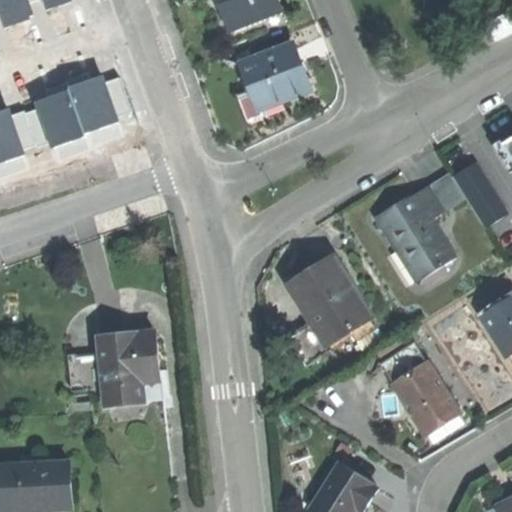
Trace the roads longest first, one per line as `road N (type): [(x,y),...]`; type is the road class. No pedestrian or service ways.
road 1 (residential): [(248,511),(220,251)]
road 2 (residential): [(0,233),(191,160)]
road 3 (residential): [(220,251),(348,176),(385,134)]
road 4 (residential): [(385,134),(329,136),(203,190)]
road 5 (residential): [(191,160),(137,23)]
road 6 (residential): [(385,134),(511,62)]
road 7 (residential): [(137,23),(0,68)]
road 8 (residential): [(385,134),(333,0)]
